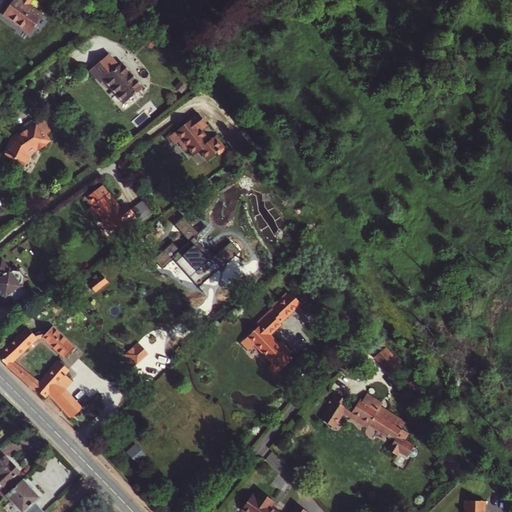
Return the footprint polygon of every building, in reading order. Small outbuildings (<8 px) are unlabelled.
[(23,0),(22,1),(20,0),(14,0),(4,15),(30,34),(43,16),(29,6),(33,0),(23,0)] [(109,55),(90,70),(100,81),(103,79),(123,102),(141,87),(121,64),(118,66),(109,55)] [(186,88),(181,82),(175,88),(181,93),(186,88)] [(209,140),(205,135),(201,129),(207,124),(197,112),(184,122),(185,123),(173,133),(179,141),(185,149),(187,147),(193,155),(200,150),(207,159),(217,151),(220,148),(222,150),(225,148),(215,135),(211,139),(209,140)] [(33,150),(39,146),(41,145),(42,146),(48,142),(47,140),(49,139),(52,137),(48,131),(40,119),(38,116),(24,126),(25,128),(27,129),(22,133),(19,132),(15,134),(7,152),(27,161),(33,150)] [(46,116),(40,119),(48,131),(54,127),(46,116)] [(173,133),(169,136),(175,144),(179,141),(173,133)] [(112,201),(114,199),(109,192),(108,193),(102,185),(86,197),(92,205),(89,207),(97,217),(99,215),(111,230),(118,225),(119,227),(135,214),(126,203),(121,207),(117,203),(115,205),(112,201)] [(162,268),(177,257),(206,296),(218,287),(210,276),(242,252),(233,240),(212,256),(196,235),(198,233),(185,215),(175,223),(189,241),(180,248),(175,241),(154,257),(162,268)] [(0,291),(5,298),(21,286),(20,284),(22,282),(23,276),(18,270),(12,269),(10,271),(2,260),(0,261),(0,291)] [(106,281),(101,275),(89,284),(94,291),(106,281)] [(257,327),(241,342),(247,350),(254,344),(271,363),(267,366),(274,375),(292,359),(288,355),(291,351),(284,344),(280,347),(277,343),(269,334),(280,324),(279,323),(297,306),(285,293),(271,306),(272,307),(255,324),(257,327)] [(66,357),(72,349),(74,348),(52,326),(46,333),(43,331),(36,333),(34,334),(28,327),(1,352),(0,352),(0,358),(8,366),(16,373),(22,378),(45,397),(48,393),(55,401),(72,380),(65,375),(69,370),(59,362),(40,383),(26,372),(20,367),(11,361),(36,338),(42,336),(65,358),(66,357)] [(125,353),(136,365),(150,352),(139,341),(125,353)] [(386,345),(375,356),(390,372),(401,362),(386,345)] [(72,349),(66,357),(69,360),(76,352),(72,349)] [(417,379),(407,382),(409,390),(419,387),(417,379)] [(360,420),(368,425),(393,440),(391,443),(390,443),(386,450),(397,456),(399,451),(407,456),(413,446),(404,440),(409,432),(401,428),(405,421),(387,410),(386,411),(379,407),(381,406),(382,403),(367,393),(362,401),(358,398),(351,410),(344,405),(331,397),(327,405),(329,406),(321,419),(333,427),(340,414),(347,418),(348,416),(358,422),(360,420)] [(334,393),(331,397),(344,405),(346,401),(334,393)] [(360,420),(358,422),(366,428),(368,425),(360,420)] [(97,447),(100,444),(93,436),(89,439),(97,447)] [(146,456),(136,445),(129,452),(139,463),(146,456)] [(0,494),(3,498),(5,496),(22,480),(17,474),(19,472),(11,463),(9,465),(3,458),(0,460),(0,494)] [(19,511),(42,511),(35,503),(39,498),(22,480),(5,496),(19,511)] [(252,494),(241,509),(244,511),(307,511),(296,504),(290,511),(278,511),(270,506),(274,501),(260,491),(256,497),(252,494)] [(489,511),(488,500),(468,504),(468,511),(489,511)]
